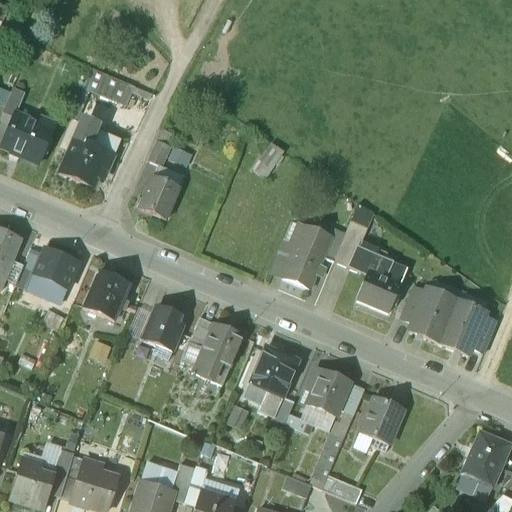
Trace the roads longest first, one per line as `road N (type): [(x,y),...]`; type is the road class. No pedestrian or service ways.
road 1 (residential): [(472,400),(0,201)]
road 2 (residential): [(382,511),(472,400)]
